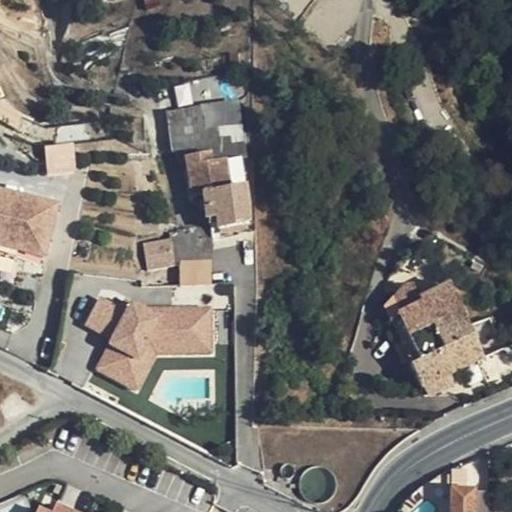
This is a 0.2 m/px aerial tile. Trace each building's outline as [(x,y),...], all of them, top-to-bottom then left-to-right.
[(45,147),(48,174),(76,171),(73,144),(45,147)] [(207,165),(211,164),(210,150),(185,152),(189,190),(207,188),(216,187),(217,196),(220,195),(217,175),(208,175),(207,170),(207,165)] [(246,161),(211,164),(207,165),(207,170),(208,175),(217,175),(220,195),(217,196),(219,211),(221,230),(253,227),(246,161)] [(219,211),(217,196),(216,187),(207,188),(209,212),(219,211)] [(0,231),(28,239),(23,259),(49,266),(63,213),(36,206),(35,211),(6,204),(8,199),(0,197),(0,231)] [(36,206),(8,199),(6,204),(35,211),(36,206)] [(221,230),(219,211),(209,212),(211,231),(221,230)] [(0,256),(22,263),(23,259),(28,239),(0,231),(0,256)] [(171,240),(171,245),(174,268),(177,267),(181,292),(210,291),(204,235),(171,240)] [(174,268),(171,245),(144,249),(147,274),(175,270),(174,268)] [(425,310),(400,322),(421,367),(411,372),(421,395),(488,366),(452,292),(422,304),(425,310)] [(119,348),(134,325),(126,320),(107,308),(93,331),(119,348)] [(134,325),(119,348),(108,367),(135,382),(151,355),(215,355),(214,324),(155,326),(131,311),(126,320),(134,325)] [(421,367),(400,322),(391,327),(411,372),(421,367)] [(135,382),(108,367),(103,374),(141,395),(160,362),(215,360),(215,355),(151,355),(135,382)] [(270,382),(270,403),(282,404),(307,405),(308,387),(270,382)] [(270,403),(268,415),(282,417),(282,404),(270,403)] [(489,492),(490,455),(482,459),(473,462),(472,491),(476,492),(489,492)] [(450,511),(476,511),(476,492),(472,491),(450,491),(450,511)] [(78,511),(79,511),(62,503),(57,511),(56,511),(43,506),(40,511),(78,511)]
